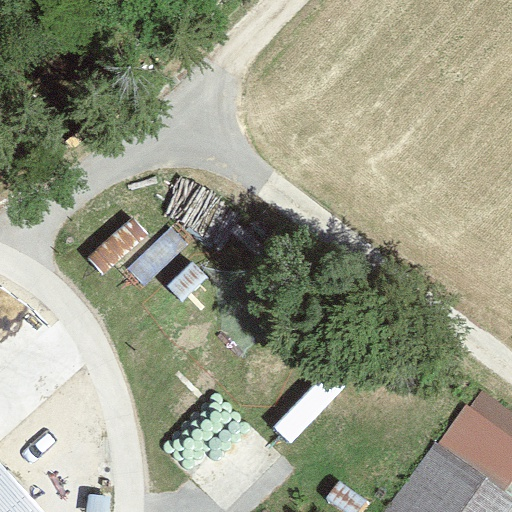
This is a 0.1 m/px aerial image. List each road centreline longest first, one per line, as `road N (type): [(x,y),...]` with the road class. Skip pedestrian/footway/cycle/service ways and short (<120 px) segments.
road 1 (unclassified): [(511,362),(175,129),(0,277)]
road 2 (unclassified): [(132,511),(136,460),(100,357),(47,299),(0,278)]
road 3 (track): [(175,129),(288,0)]
